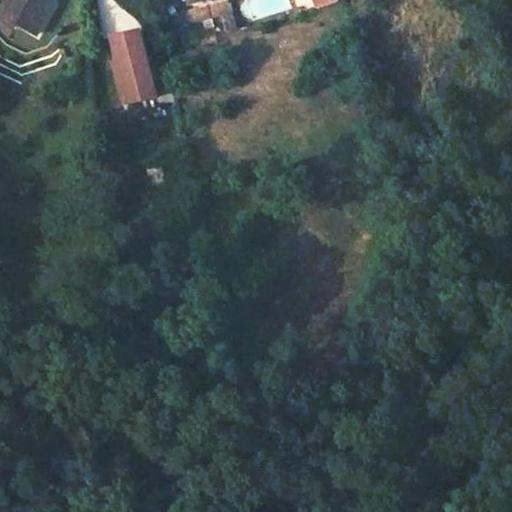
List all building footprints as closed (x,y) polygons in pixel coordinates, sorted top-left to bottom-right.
[(15,0),(15,5),(17,6),(11,20),(22,22),(21,29),(49,39),(60,1),(59,1),(59,0),(15,0)] [(186,0),(190,9),(220,0),(186,0)] [(191,36),(237,24),(232,7),(186,19),(191,36)] [(22,22),(11,20),(8,33),(19,35),(21,29),(22,22)] [(159,94),(146,25),(116,30),(121,58),(116,59),(123,100),(159,94)]
